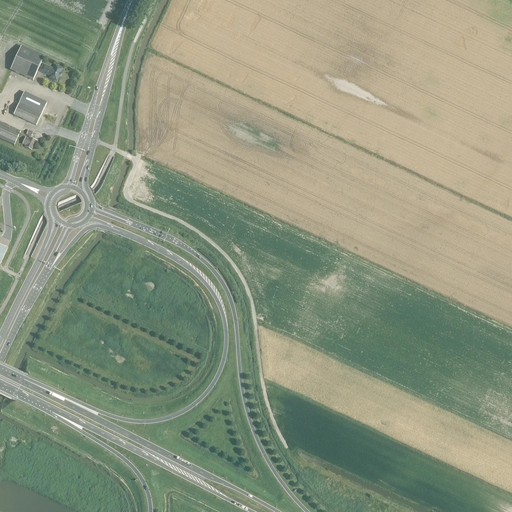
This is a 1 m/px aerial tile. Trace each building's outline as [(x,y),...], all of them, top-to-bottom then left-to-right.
[(10,71),(12,71),(33,81),(44,57),(21,47),(10,71)] [(57,82),(62,69),(55,66),(53,70),(48,68),(48,67),(43,65),(40,71),(45,74),(46,73),(51,76),(50,78),(57,82)] [(24,93),(19,104),(41,115),(47,103),(24,93)] [(41,115),(19,104),(14,116),(36,126),(41,115)] [(0,122),(0,139),(14,146),(21,132),(0,122)] [(37,141),(29,138),(28,139),(26,138),(23,144),(26,146),(25,148),(32,150),(34,145),(35,145),(37,141)] [(8,250),(0,245),(0,265),(0,266),(8,250)]
